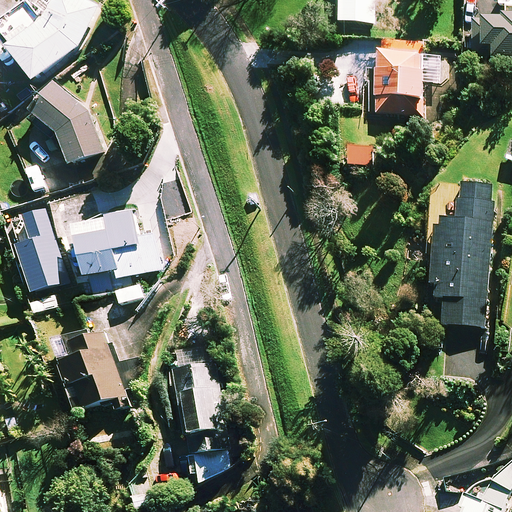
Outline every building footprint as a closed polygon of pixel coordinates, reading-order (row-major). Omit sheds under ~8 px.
[(101,11),(78,0),(36,0),(0,30),(0,60),(4,66),(12,59),(37,90),(80,55),(101,11)] [(341,0),(342,27),(377,28),(376,0),(341,0)] [(511,22),(476,22),(475,69),(511,69),(511,22)] [(378,118),(425,121),(426,108),(428,79),(423,79),(425,48),(382,46),(378,118)] [(58,91),(30,125),(54,144),(58,139),(59,141),(74,172),(105,158),(88,116),(58,91)] [(497,189),(462,187),(459,224),(438,222),(432,302),(446,303),(444,330),(486,333),(497,189)] [(49,217),(25,224),(32,247),(16,252),(31,302),(72,289),(49,217)] [(142,243),(134,217),(75,234),(89,284),(116,277),(119,285),(164,273),(155,240),(142,243)] [(92,338),(57,348),(77,418),(115,407),(117,414),(129,411),(124,395),(147,388),(139,360),(116,367),(108,338),(93,343),(92,338)] [(173,373),(178,436),(190,443),(192,457),(224,454),(217,370),(173,373)] [(504,511),(511,497),(511,469),(500,479),(485,511),(470,503),(466,511),(504,511)] [(134,499),(137,511),(144,511),(158,508),(154,494),(134,499)]
